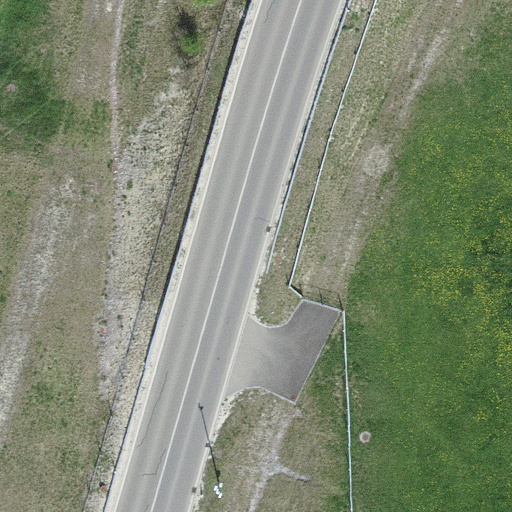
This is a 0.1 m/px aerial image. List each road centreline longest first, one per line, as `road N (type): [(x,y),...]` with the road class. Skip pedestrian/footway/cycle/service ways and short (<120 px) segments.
road 1 (trunk): [(152,511),(301,0)]
road 2 (track): [(449,0),(416,48),(320,299)]
